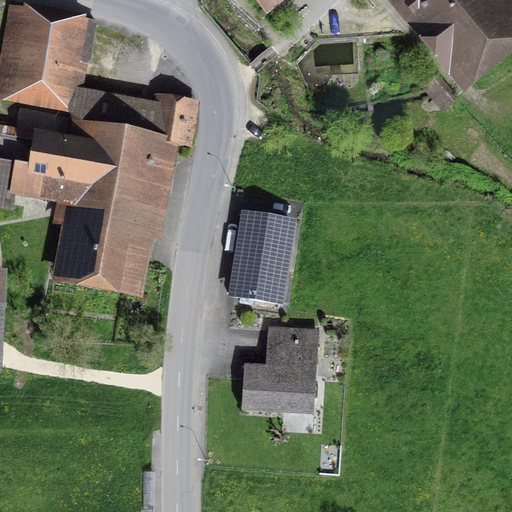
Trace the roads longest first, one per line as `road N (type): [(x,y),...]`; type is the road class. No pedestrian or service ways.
road 1 (residential): [(183,32),(209,66),(218,102),(182,339),(177,511)]
road 2 (track): [(25,369),(178,387)]
